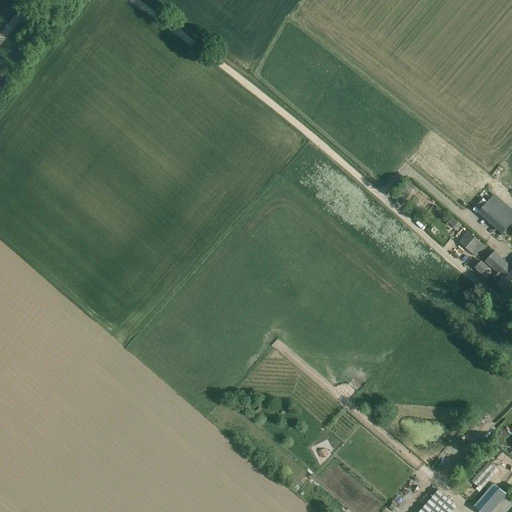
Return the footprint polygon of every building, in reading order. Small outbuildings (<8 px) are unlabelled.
[(415,187),(409,182),(399,194),(403,198),(406,195),(408,196),(415,187)] [(503,232),(511,221),(511,214),(497,201),(484,216),(503,232)] [(454,216),(449,221),(458,229),(463,224),(454,216)] [(472,253),(481,243),(469,232),(459,242),(472,253)] [(485,261),(498,273),(499,274),(501,271),(505,275),(510,269),(511,270),(511,267),(511,268),(494,251),(485,261)] [(487,266),(482,262),(480,262),(475,266),(476,269),(480,273),(487,266)] [(499,274),(498,273),(494,278),(498,283),(497,283),(510,295),(511,292),(511,270),(510,269),(505,275),(501,271),(499,274)] [(326,448),(319,451),(322,458),(329,455),(326,448)] [(488,462),(472,481),(477,486),(478,486),(482,490),(498,471),(488,462)] [(493,483),(474,506),(480,511),(490,511),(507,494),(494,483),(493,483)] [(439,490),(419,511),(451,511),(457,506),(439,490)]
